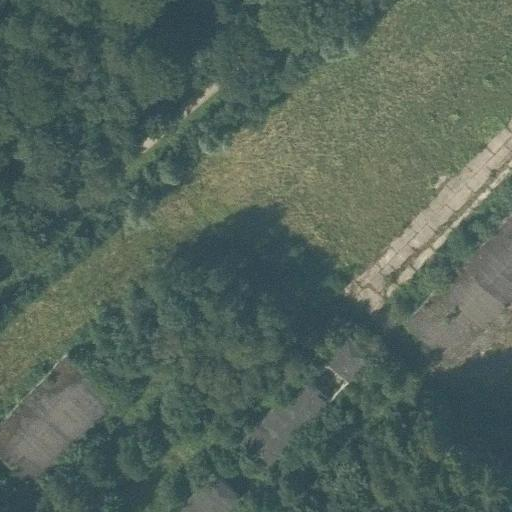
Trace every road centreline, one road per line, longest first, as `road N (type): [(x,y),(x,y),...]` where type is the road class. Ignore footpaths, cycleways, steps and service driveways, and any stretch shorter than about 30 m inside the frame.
road 1 (track): [(511,154),(366,300),(471,402),(511,361)]
road 2 (track): [(300,0),(0,269)]
road 3 (track): [(34,511),(165,375),(132,339)]
road 4 (track): [(399,398),(291,511)]
